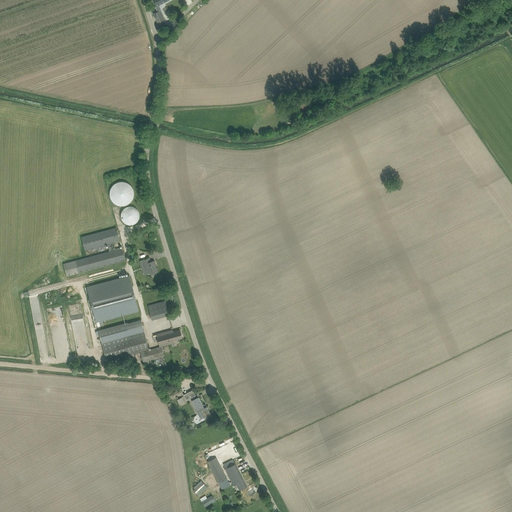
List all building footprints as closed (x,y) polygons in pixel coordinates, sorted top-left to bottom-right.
[(161,10),(153,13),(158,25),(164,22),(166,22),(161,10)] [(133,183),(114,181),(112,203),(121,204),(122,199),(131,200),(133,183)] [(125,217),(122,218),(124,225),(139,221),(137,210),(124,214),(125,217)] [(63,264),(66,276),(125,261),(122,247),(115,249),(113,243),(120,241),(116,227),(81,237),(85,251),(107,245),(109,251),(63,264)] [(144,275),(150,273),(151,274),(158,272),(156,267),(154,261),(151,262),(149,258),(144,260),(147,267),(148,267),(148,268),(142,269),(144,274),(144,275)] [(102,320),(139,310),(130,276),(87,287),(96,322),(96,321),(100,320),(101,325),(103,324),(102,320)] [(164,301),(148,305),(152,320),(168,315),(164,301)] [(149,349),(144,330),(141,319),(128,323),(128,322),(97,330),(100,341),(106,361),(149,349)] [(169,356),(173,355),(178,354),(174,340),(182,338),(180,330),(173,332),(173,330),(168,331),(156,334),(159,346),(168,344),(169,348),(167,348),(169,356)] [(164,357),(161,346),(140,352),(143,362),(164,357)] [(186,400),(195,395),(192,390),(183,395),(186,400)] [(201,419),(202,418),(211,414),(207,407),(204,408),(199,397),(194,400),(192,401),(197,411),(197,412),(201,419)] [(184,424),(180,415),(176,417),(180,426),(184,424)] [(227,479),(226,477),(221,466),(216,457),(207,462),(218,483),(221,482),(227,479)] [(230,481),(229,482),(226,484),(227,487),(232,484),(234,486),(237,485),(239,490),(247,486),(235,463),(233,460),(223,465),(225,468),(229,476),(228,476),(229,478),(229,477),(231,482),(230,482),(230,481)] [(194,490),(198,495),(207,487),(203,482),(195,489),(194,490)] [(210,496),(201,502),(205,507),(213,502),(210,496)]
